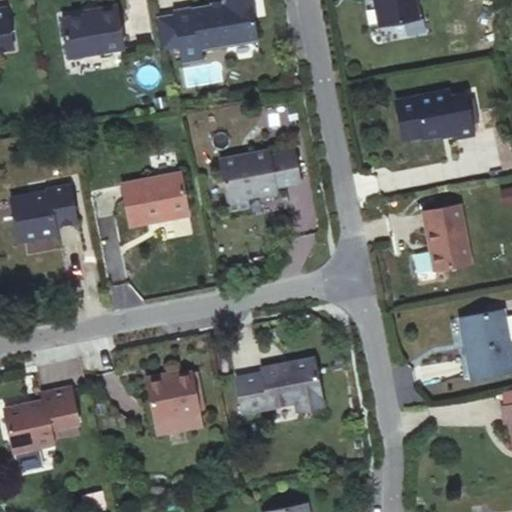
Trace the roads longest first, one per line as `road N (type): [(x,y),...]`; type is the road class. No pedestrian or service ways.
road 1 (residential): [(0,344),(355,274)]
road 2 (residential): [(355,274),(298,0)]
road 3 (residential): [(386,511),(388,443),(355,274)]
